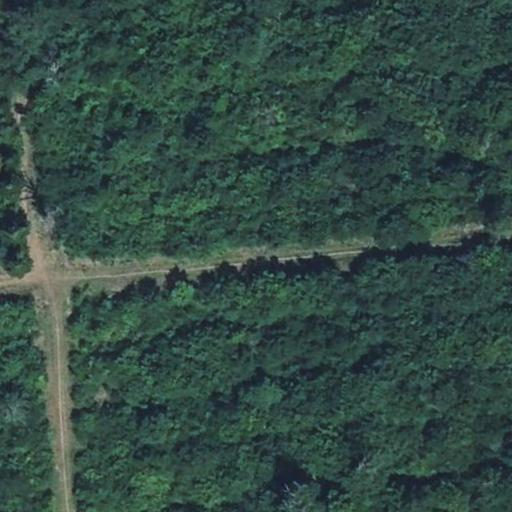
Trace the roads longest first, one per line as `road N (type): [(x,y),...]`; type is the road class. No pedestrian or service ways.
road 1 (track): [(57,277),(511,238)]
road 2 (track): [(222,263),(245,511)]
road 3 (track): [(57,277),(66,511)]
